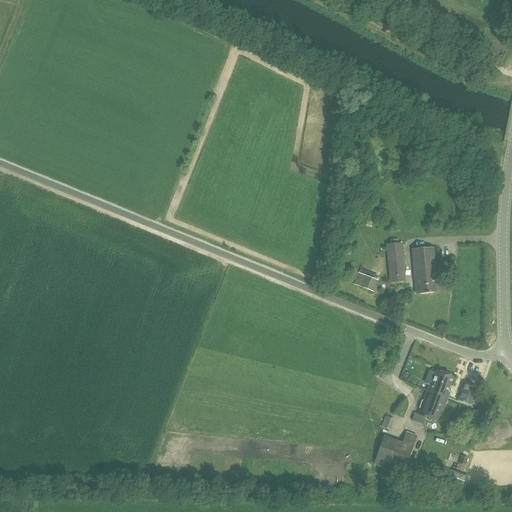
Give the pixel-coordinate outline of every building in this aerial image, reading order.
[(386,244),(389,283),(405,282),(401,243),(386,244)] [(412,249),(416,294),(437,292),(433,248),(412,249)] [(354,285),(374,292),(378,280),(358,273),(354,285)] [(432,420),(438,422),(449,393),(447,392),(453,377),(437,371),(431,386),(429,385),(423,402),(421,401),(419,408),(421,409),(418,415),(426,418),(426,419),(431,421),(432,420)] [(464,382),(457,400),(471,406),(478,388),(464,382)] [(381,427),(389,430),(394,419),(386,416),(381,427)] [(373,463),(403,474),(416,436),(406,432),(401,446),(382,439),(373,463)] [(459,464),(465,466),(468,458),(461,456),(459,464)] [(409,480),(432,489),(436,477),(414,468),(409,480)] [(440,477),(462,487),(466,477),(444,468),(440,477)]
